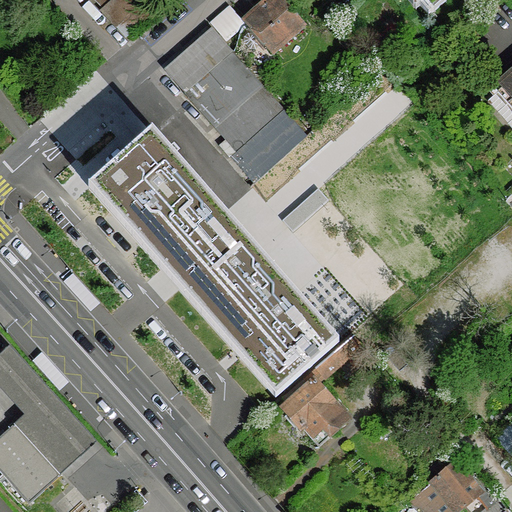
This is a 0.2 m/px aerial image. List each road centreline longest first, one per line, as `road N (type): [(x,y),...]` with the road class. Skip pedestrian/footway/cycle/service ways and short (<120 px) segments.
road 1 (primary): [(228,511),(0,256)]
road 2 (residential): [(82,108),(208,0)]
